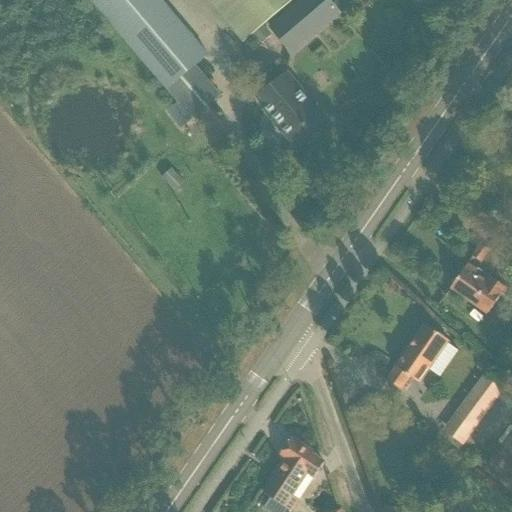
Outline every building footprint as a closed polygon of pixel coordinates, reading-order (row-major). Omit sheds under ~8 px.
[(90,0),(166,90),(175,100),(191,119),(205,108),(219,96),(202,76),(194,67),(208,56),(159,0),(90,0)] [(205,0),(243,44),(294,0),(205,0)] [(306,0),(270,31),(290,54),(338,13),(326,0),(306,0)] [(269,116),(282,131),(286,127),(303,147),(308,143),(313,143),(320,137),(320,133),(329,125),(287,74),(260,96),(274,113),(269,116)] [(171,170),(162,179),(174,192),(183,183),(171,170)] [(481,245),(473,257),(481,263),(489,251),(481,245)] [(451,288),(468,300),(488,314),(506,288),(478,269),(476,272),(467,266),(451,288)] [(387,382),(400,391),(409,378),(418,384),(448,341),(425,326),(387,382)] [(482,377),(453,415),(474,431),(483,418),(503,391),(482,377)] [(366,452),(406,483),(425,458),(386,427),(366,452)] [(270,498),(263,508),(268,511),(284,511),(287,509),(290,511),(291,511),(299,501),(291,496),(306,473),(314,478),(324,463),(312,455),(313,453),(291,439),(279,457),(284,461),(276,472),(279,474),(265,495),(270,498)]
